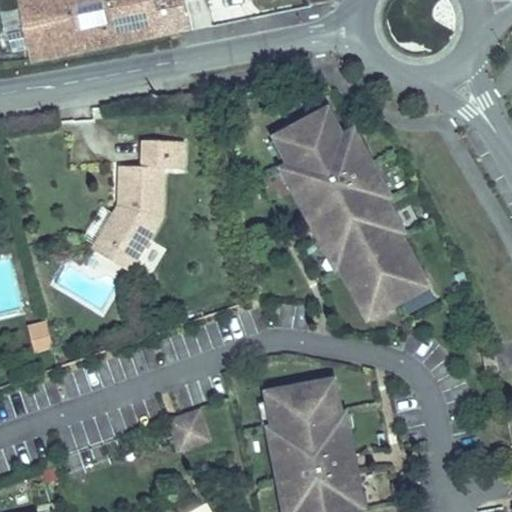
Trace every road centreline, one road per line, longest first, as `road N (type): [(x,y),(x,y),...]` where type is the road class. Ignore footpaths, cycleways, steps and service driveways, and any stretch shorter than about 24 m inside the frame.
road 1 (residential): [(0,435),(251,345),(303,342),(389,356),(409,368),(435,413),(450,496)]
road 2 (tertiary): [(0,90),(362,28)]
